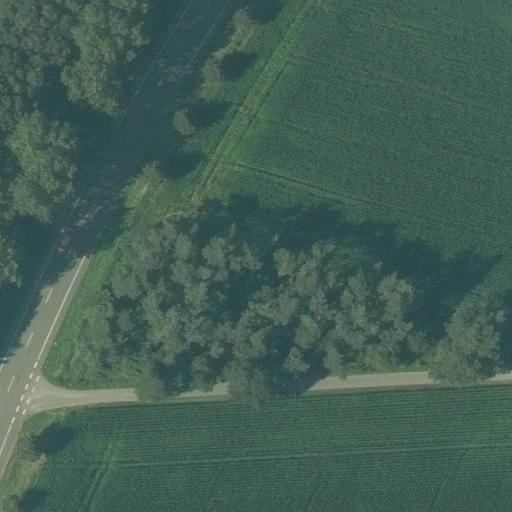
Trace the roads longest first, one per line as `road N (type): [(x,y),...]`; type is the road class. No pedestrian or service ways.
road 1 (unclassified): [(511,375),(3,399)]
road 2 (secondary): [(3,399),(75,235),(214,0)]
